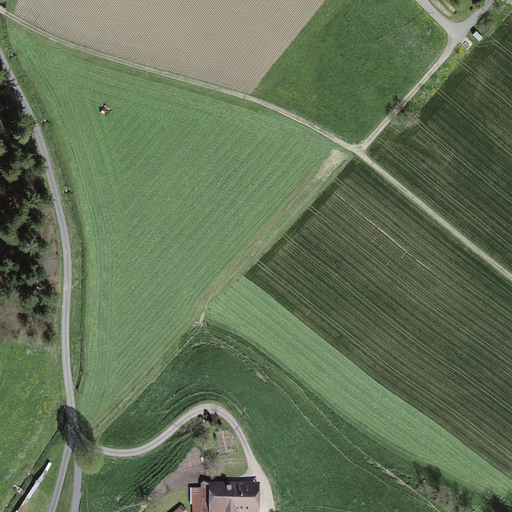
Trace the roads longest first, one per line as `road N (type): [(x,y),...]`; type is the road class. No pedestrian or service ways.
road 1 (track): [(0,8),(56,39),(291,115),(359,151),(511,275)]
road 2 (unclassified): [(73,426),(66,242),(41,143),(0,54)]
road 3 (unclassified): [(359,151),(495,0)]
